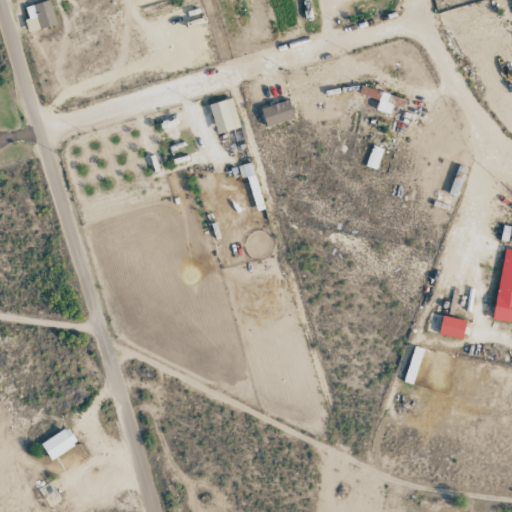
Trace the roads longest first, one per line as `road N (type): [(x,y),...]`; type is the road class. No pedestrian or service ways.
road 1 (residential): [(152,511),(1,0)]
road 2 (residential): [(413,11),(40,130)]
road 3 (residential): [(511,162),(410,0)]
